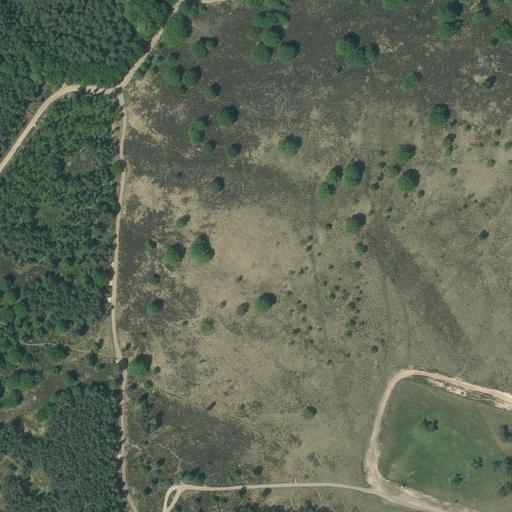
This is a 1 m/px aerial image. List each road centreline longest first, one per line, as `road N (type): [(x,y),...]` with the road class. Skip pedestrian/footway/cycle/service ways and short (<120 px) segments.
road 1 (track): [(116,90),(124,122),(112,313),(124,366),(122,473),(135,511)]
road 2 (track): [(167,511),(182,488),(279,485),(344,486),(435,511)]
road 3 (track): [(511,402),(422,373),(396,376),(373,452),(386,496)]
road 4 (track): [(56,62),(112,69),(164,0)]
